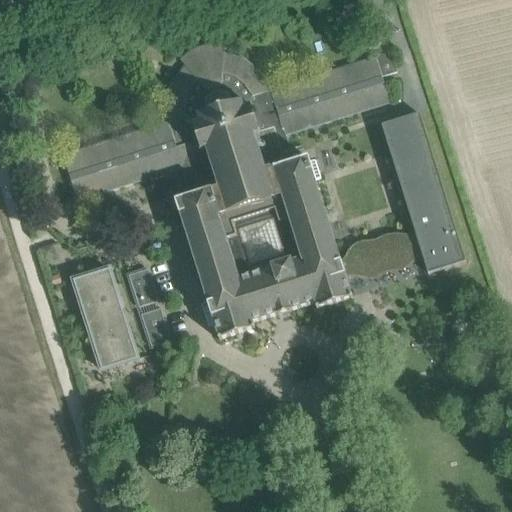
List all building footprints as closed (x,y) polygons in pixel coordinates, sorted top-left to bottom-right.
[(416,257),(423,253),(430,275),(468,263),(422,115),(384,126),(418,236),(413,237),(408,238),(403,239),(393,240),(388,241),(383,242),(374,243),(369,245),(364,246),(359,248),(355,251),(352,255),(349,259),(346,263),(342,265),(309,159),(295,164),(292,156),(293,155),(293,154),(291,155),(285,137),(390,104),(382,78),(398,74),(391,53),(376,58),(274,90),(263,72),(246,60),(227,54),(228,46),(220,45),(213,45),(205,46),(198,48),(192,52),(185,56),(180,61),(185,67),(173,83),(166,102),(167,123),(63,156),(77,202),(181,169),(188,190),(198,187),(200,195),(176,203),(208,303),(201,305),(208,327),(214,325),(220,341),(255,330),(253,324),(315,304),(317,311),(353,300),(345,276),(350,274),(355,273),(360,273),(365,273),(370,274),(375,273),(380,273),(384,272),(389,271),(394,269),(399,267),(403,265),(408,263),(412,260),(416,257)] [(74,282),(102,371),(138,360),(110,270),(74,282)] [(128,277),(138,309),(158,302),(148,271),(128,277)] [(159,310),(140,316),(150,349),(170,343),(159,310)] [(136,451),(123,456),(129,473),(130,473),(133,482),(140,479),(137,470),(143,468),(136,451)]
